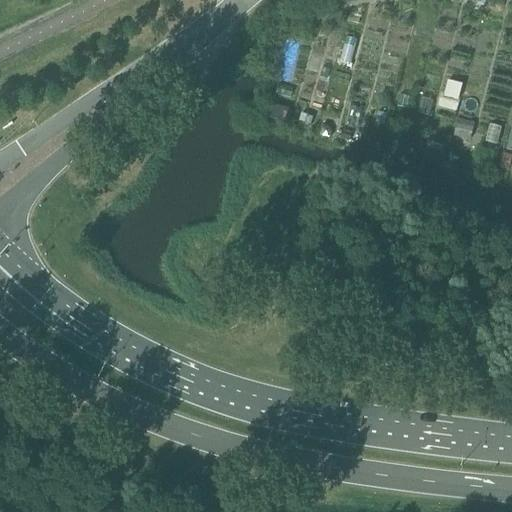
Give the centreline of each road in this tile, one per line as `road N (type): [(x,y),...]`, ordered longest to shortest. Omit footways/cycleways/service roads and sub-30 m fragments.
road 1 (primary): [(511,443),(216,392),(121,349),(56,305),(0,251)]
road 2 (primary): [(0,333),(60,374),(220,444),(511,490)]
road 3 (unclassified): [(0,219),(175,52)]
road 4 (unclassified): [(175,52),(0,159)]
